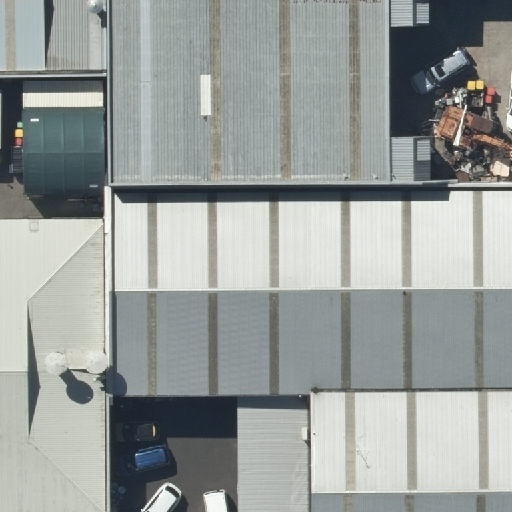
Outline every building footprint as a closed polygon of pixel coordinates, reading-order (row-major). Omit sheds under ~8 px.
[(0,0),(0,93),(130,94),(130,9),(129,0),(0,0)] [(511,0),(129,0),(130,9),(449,14),(511,13),(511,0)] [(130,9),(130,94),(130,207),(454,214),(454,157),(412,157),(411,52),(451,52),(449,14),(130,9)] [(131,414),(180,415),(334,415),(511,413),(511,228),(130,230),(131,414)] [(0,511),(125,511),(120,236),(0,235),(0,511)] [(511,511),(511,413),(334,415),(333,511),(511,511)] [(333,511),(334,415),(180,415),(178,504),(261,504),(261,511),(333,511)]
